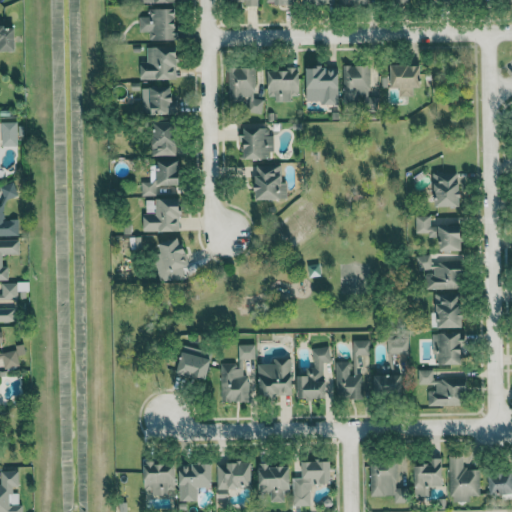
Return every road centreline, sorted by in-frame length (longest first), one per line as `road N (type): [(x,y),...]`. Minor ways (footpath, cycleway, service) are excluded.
road 1 (residential): [(511,80),(490,96),(496,426)]
road 2 (residential): [(496,426),(199,430),(165,417)]
road 3 (residential): [(207,37),(511,32)]
road 4 (residential): [(224,233),(210,207),(206,0)]
